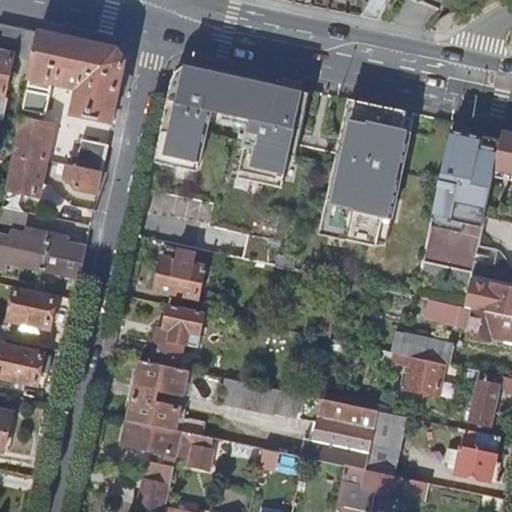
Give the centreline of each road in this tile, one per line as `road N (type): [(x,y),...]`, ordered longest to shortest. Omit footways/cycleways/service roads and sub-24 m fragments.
road 1 (residential): [(162,29),(55,511)]
road 2 (secondary): [(479,60),(203,0)]
road 3 (secondary): [(334,69),(511,107)]
road 4 (secondary): [(162,29),(334,69)]
road 5 (residential): [(334,69),(369,52),(476,76),(479,60)]
road 6 (secondary): [(27,0),(162,29)]
